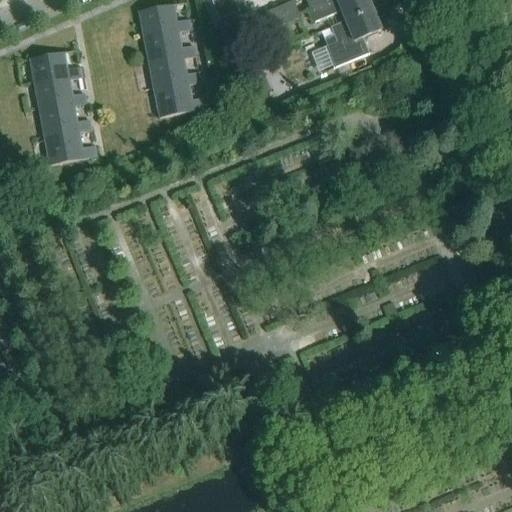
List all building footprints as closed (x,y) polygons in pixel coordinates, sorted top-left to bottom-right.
[(239,0),(205,0),(201,2),(215,34),(248,21),(239,0)] [(365,0),(346,0),(338,4),(336,0),(305,0),(315,24),(324,21),(338,15),(343,27),(372,15),(365,0)] [(297,4),(268,16),(274,30),(303,18),(297,4)] [(171,9),(138,15),(140,27),(143,42),(176,36),(189,33),(188,29),(187,23),(174,25),(171,9)] [(362,40),(379,33),(372,15),(343,27),(331,32),(334,39),(324,42),(327,49),(325,50),(334,71),(369,56),(362,40)] [(176,36),(143,42),(147,68),(181,62),(193,60),(192,54),(191,49),(178,52),(176,36)] [(62,56),(28,62),(29,64),(33,89),(67,83),(80,80),(79,75),(78,70),(65,73),(62,56)] [(181,62),(147,68),(152,94),(185,88),(198,86),(197,81),(196,76),(183,78),(181,62)] [(254,68),(232,77),(244,105),(257,99),(266,96),(261,83),(254,68)] [(67,83),(33,89),(38,115),(72,109),(84,107),(83,102),(82,96),(70,99),(67,83)] [(185,88),(152,94),(157,121),(203,113),(201,102),(188,105),(185,88)] [(72,109),(38,115),(43,142),(77,136),(89,134),(88,128),(87,123),(74,125),(72,109)] [(77,136),(43,142),(47,168),(94,160),(92,149),(79,151),(77,136)] [(320,373),(339,367),(332,347),(313,353),(320,373)]
